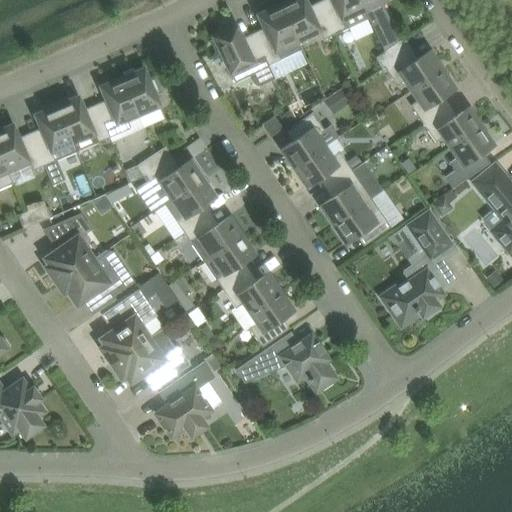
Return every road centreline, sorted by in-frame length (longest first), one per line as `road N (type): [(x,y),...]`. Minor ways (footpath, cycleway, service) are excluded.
road 1 (residential): [(398,382),(216,120),(167,13)]
road 2 (residential): [(143,469),(217,466),(282,448),(398,382)]
road 3 (residential): [(143,469),(0,261)]
road 4 (residential): [(0,86),(167,13)]
road 5 (residential): [(0,465),(143,469)]
road 6 (residential): [(398,382),(511,299)]
